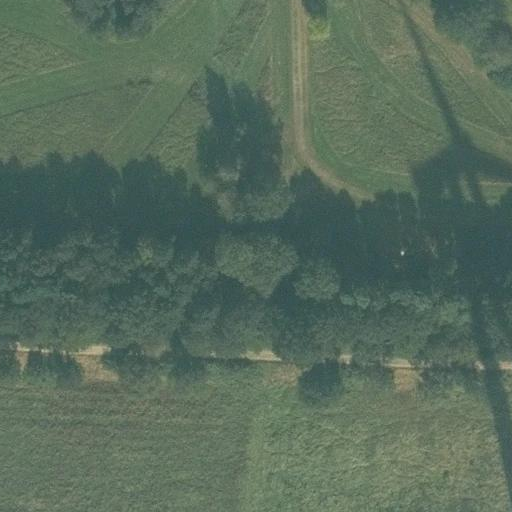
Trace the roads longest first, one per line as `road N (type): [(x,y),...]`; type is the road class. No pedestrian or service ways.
road 1 (track): [(511,373),(0,353)]
road 2 (track): [(294,100),(309,183),(463,232),(511,232)]
